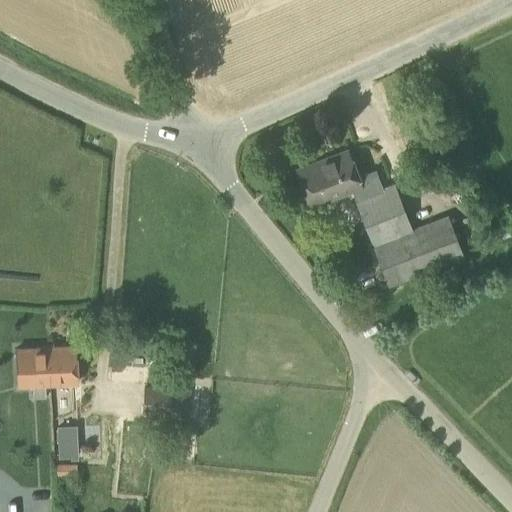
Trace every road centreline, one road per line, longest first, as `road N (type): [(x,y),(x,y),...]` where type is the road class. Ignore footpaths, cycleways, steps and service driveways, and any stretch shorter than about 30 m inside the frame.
road 1 (tertiary): [(196,137),(279,112),(511,3)]
road 2 (tertiary): [(376,361),(196,137)]
road 3 (tertiary): [(196,137),(129,130),(0,71)]
road 4 (tertiary): [(511,503),(376,361)]
road 5 (unclassified): [(320,511),(376,361)]
road 6 (unclassified): [(196,137),(146,0)]
